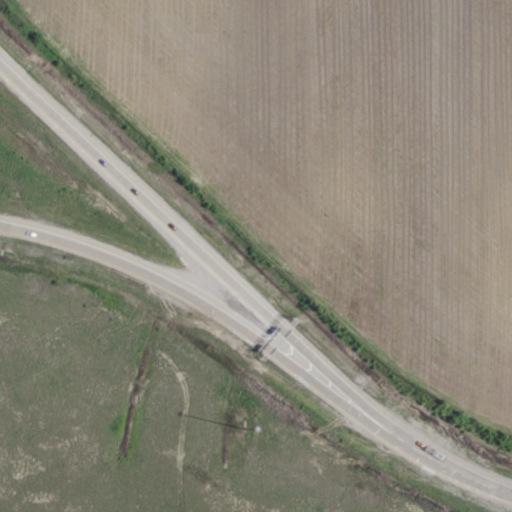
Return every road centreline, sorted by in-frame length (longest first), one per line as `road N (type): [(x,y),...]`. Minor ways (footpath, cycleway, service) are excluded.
road 1 (motorway): [(450,466),(355,393),(0,58)]
road 2 (motorway): [(450,466),(391,435),(162,277),(88,243),(0,221)]
